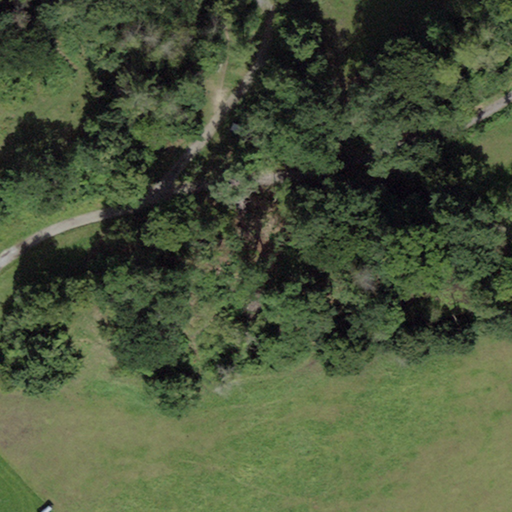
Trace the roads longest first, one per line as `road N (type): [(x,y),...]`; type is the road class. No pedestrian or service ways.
road 1 (track): [(0,269),(41,236),(98,216),(440,137),(511,94)]
road 2 (track): [(147,201),(220,116),(282,0)]
